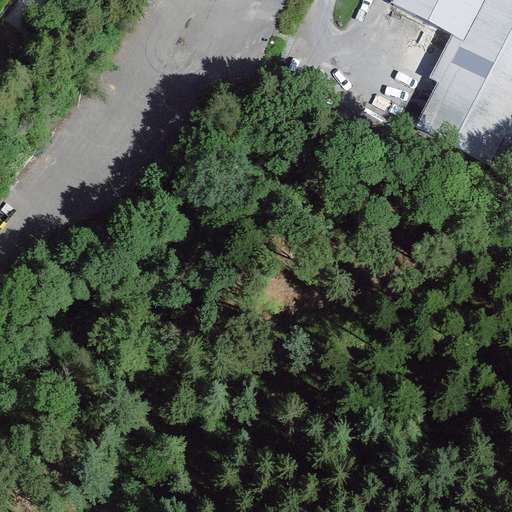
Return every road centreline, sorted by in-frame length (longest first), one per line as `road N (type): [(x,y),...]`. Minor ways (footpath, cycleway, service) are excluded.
road 1 (unknown): [(58,211),(65,174),(195,0)]
road 2 (unknown): [(206,0),(225,35),(162,130),(97,197)]
road 3 (unknown): [(327,0),(318,49),(330,63),(361,74),(381,65),(394,46)]
